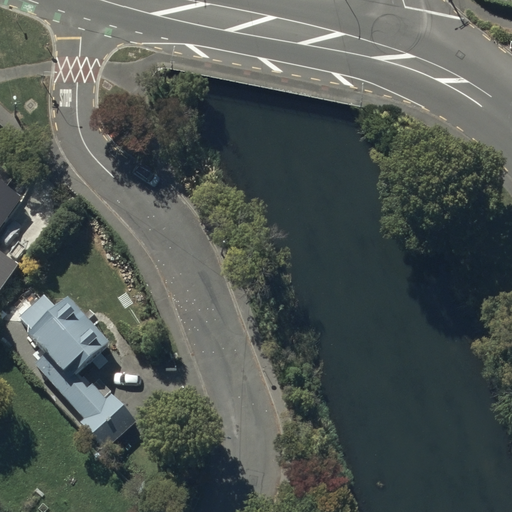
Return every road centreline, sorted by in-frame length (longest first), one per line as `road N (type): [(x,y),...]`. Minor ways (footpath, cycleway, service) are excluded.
road 1 (residential): [(82,0),(81,136),(174,241),(196,283),(254,436),(237,511)]
road 2 (tertiary): [(404,61),(128,0)]
road 3 (tertiary): [(511,130),(484,103),(404,61)]
